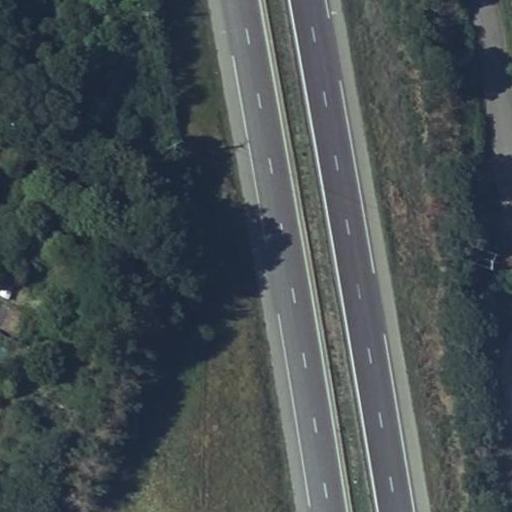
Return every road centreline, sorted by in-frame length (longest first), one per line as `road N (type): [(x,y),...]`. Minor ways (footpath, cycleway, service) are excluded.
road 1 (motorway): [(392,511),(306,0)]
road 2 (motorway): [(238,0),(324,511)]
road 3 (unknown): [(511,186),(471,188),(436,167),(423,142),(394,0)]
road 4 (unclassified): [(511,172),(480,0)]
